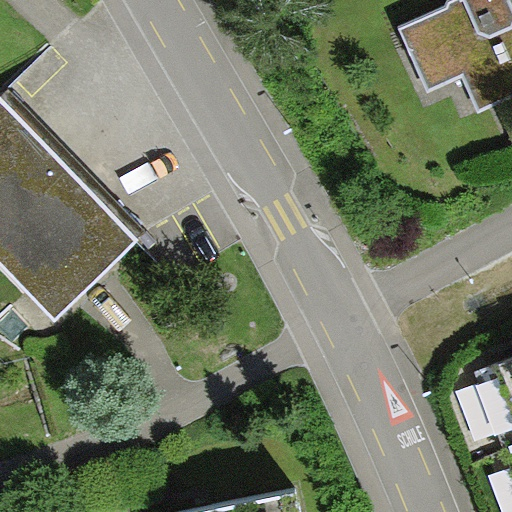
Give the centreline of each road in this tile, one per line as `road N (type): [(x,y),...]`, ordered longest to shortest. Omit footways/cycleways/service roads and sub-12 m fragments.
road 1 (residential): [(168,0),(340,316)]
road 2 (residential): [(340,316),(418,511)]
road 3 (residential): [(340,316),(511,226)]
